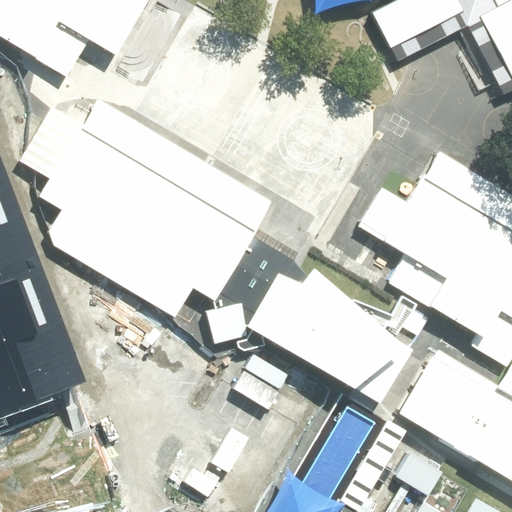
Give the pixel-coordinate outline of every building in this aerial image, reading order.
[(147,0),(0,0),(0,38),(64,77),(87,40),(114,56),(147,0)] [(511,0),(468,0),(503,86),(511,82),(511,0)] [(60,121),(22,186),(154,266),(380,402),(427,331),(60,121)] [(511,225),(425,172),(406,203),(380,188),(354,231),(495,319),(501,310),(511,316),(511,225)] [(0,209),(0,407),(67,381),(0,209)] [(511,382),(427,331),(380,402),(511,476),(511,382)] [(405,432),(386,420),(337,499),(356,511),(405,432)] [(441,474),(409,452),(393,475),(425,497),(441,474)] [(437,511),(422,502),(415,511),(352,511),(343,506),(339,511),(437,511)] [(467,511),(490,511),(473,502),(467,511)]
